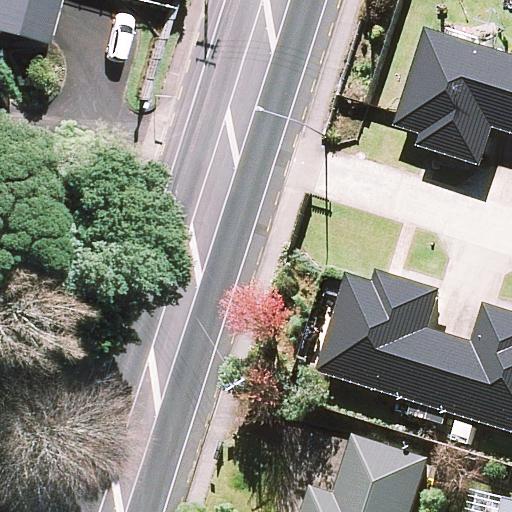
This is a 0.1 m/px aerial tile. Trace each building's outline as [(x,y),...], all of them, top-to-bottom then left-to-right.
[(52,0),(0,0),(0,34),(40,46),(52,0)] [(511,60),(431,37),(400,143),(485,168),(496,131),(511,135),(511,60)] [(386,278),(383,288),(350,278),(319,374),(511,434),(511,317),(492,311),(480,350),(432,335),(444,297),(386,278)] [(418,511),(433,466),(359,443),(341,501),(312,492),(305,511),(418,511)] [(511,511),(511,507),(479,499),(475,511),(511,511)]
